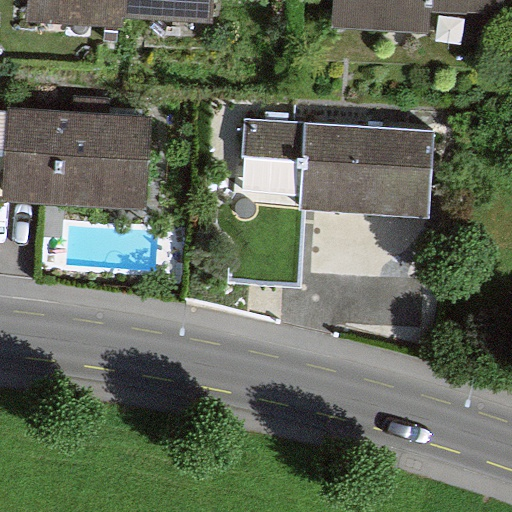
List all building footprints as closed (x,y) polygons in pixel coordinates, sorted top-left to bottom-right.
[(33,0),(33,13),(117,18),(117,7),(117,0),(33,0)] [(117,0),(117,7),(205,12),(205,0),(117,0)] [(342,0),(341,21),(424,25),(425,4),(508,8),(508,0),(342,0)] [(148,110),(3,103),(0,173),(0,193),(143,201),(148,110)] [(429,126),(247,115),(245,153),(269,155),(267,195),(425,204),(429,126)]
